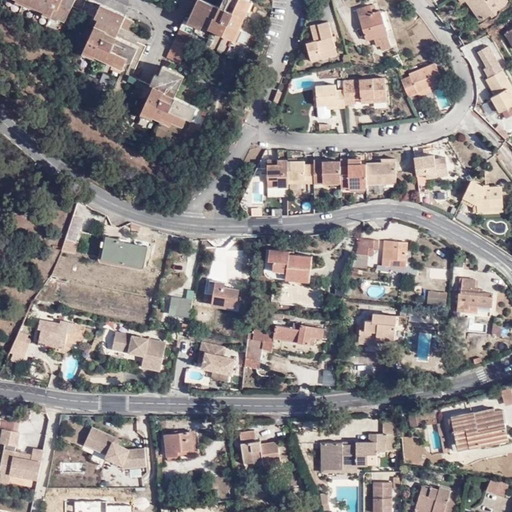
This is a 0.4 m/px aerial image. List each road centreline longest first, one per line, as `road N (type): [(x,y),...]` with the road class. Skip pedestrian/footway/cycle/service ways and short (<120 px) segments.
road 1 (tertiary): [(500,257),(423,215),(386,208),(311,220),(164,221),(88,193),(0,119)]
road 2 (tertiary): [(511,366),(442,388),(298,405),(101,403),(0,390)]
